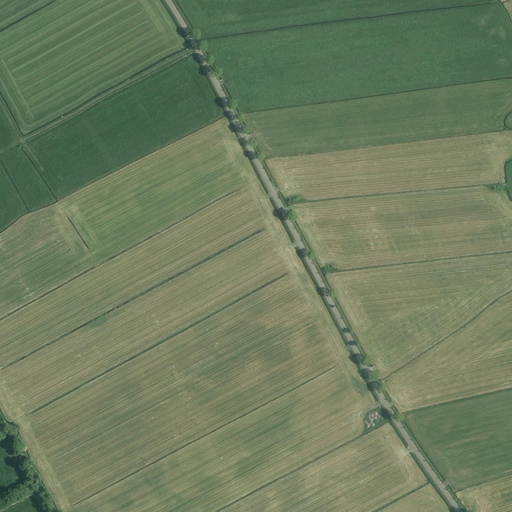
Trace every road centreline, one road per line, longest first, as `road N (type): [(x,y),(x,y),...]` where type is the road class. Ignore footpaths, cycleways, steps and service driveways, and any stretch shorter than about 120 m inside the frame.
road 1 (unclassified): [(460,511),(393,415),(166,0)]
road 2 (track): [(511,186),(282,209)]
road 3 (track): [(0,152),(196,47)]
